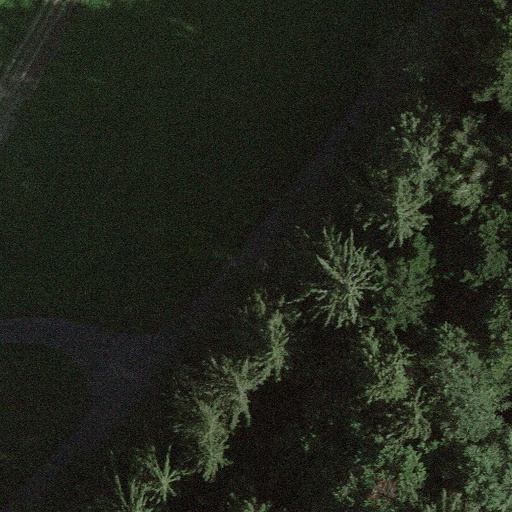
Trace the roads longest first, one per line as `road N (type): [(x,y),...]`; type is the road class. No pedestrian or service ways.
road 1 (unclassified): [(444,0),(258,249),(12,511)]
road 2 (track): [(0,333),(55,333),(142,374)]
